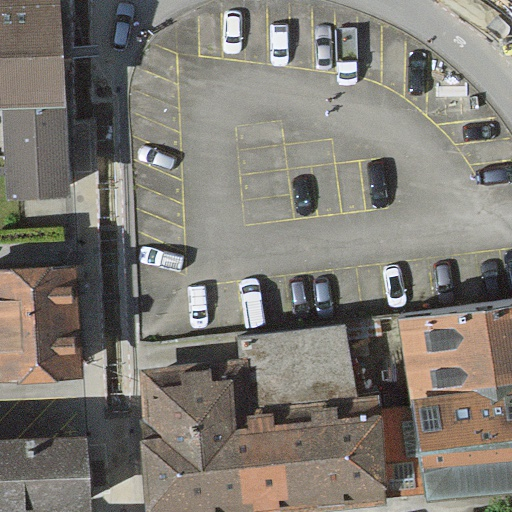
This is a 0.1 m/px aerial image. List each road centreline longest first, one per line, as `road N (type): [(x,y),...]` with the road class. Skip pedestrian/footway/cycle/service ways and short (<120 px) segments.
road 1 (residential): [(126,0),(97,73),(130,511)]
road 2 (residential): [(511,91),(489,61),(406,0)]
